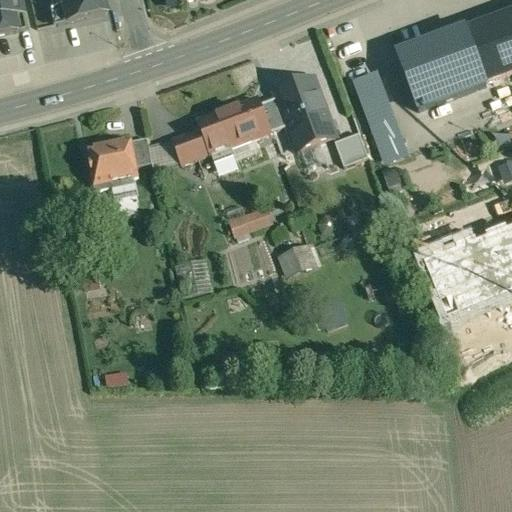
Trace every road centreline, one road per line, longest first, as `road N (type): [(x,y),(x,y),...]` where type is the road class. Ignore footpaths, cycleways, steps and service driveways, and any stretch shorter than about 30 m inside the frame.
road 1 (secondary): [(149,67),(324,0)]
road 2 (secondary): [(0,111),(149,67)]
